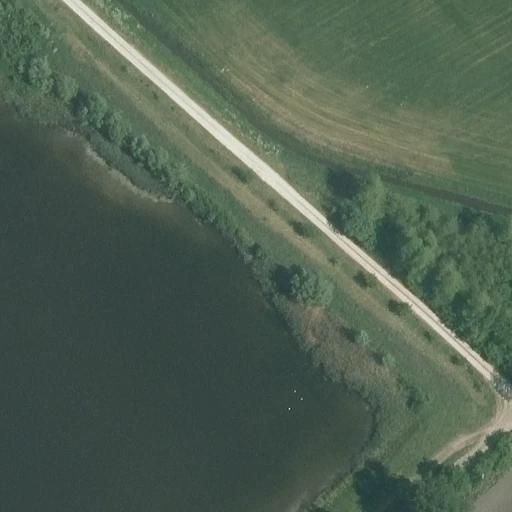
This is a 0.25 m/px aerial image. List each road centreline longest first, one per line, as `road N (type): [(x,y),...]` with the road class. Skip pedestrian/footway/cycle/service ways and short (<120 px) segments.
road 1 (track): [(511,398),(83,0)]
road 2 (track): [(419,511),(511,425)]
